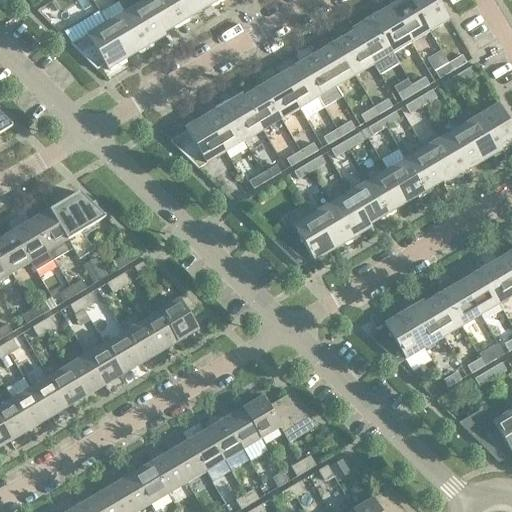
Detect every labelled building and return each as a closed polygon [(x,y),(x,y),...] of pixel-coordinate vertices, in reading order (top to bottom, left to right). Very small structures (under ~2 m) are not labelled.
[(180,24),(166,0),(145,0),(142,2),(162,35),(163,34),(180,24)] [(199,13),(191,0),(166,0),(180,24),(199,13)] [(218,2),(216,0),(191,0),(199,13),(218,2)] [(429,32),(409,0),(402,0),(389,8),(410,43),(429,32)] [(448,21),(435,0),(409,0),(429,32),(448,21)] [(162,35),(142,2),(124,13),(145,49),(164,37),(163,34),(162,35)] [(410,43),(389,8),(370,19),(392,54),(410,43)] [(145,49),(124,13),(105,24),(126,60),(145,49)] [(379,76),(398,65),(392,54),(370,19),(351,31),(352,33),(353,33),(373,66),(379,76)] [(126,60),(105,24),(70,45),(96,70),(104,66),(107,71),(126,60)] [(353,33),(352,33),(335,44),(354,77),(373,66),(353,33)] [(354,77),(335,44),(316,55),(336,88),(354,77)] [(342,98),(336,88),(316,55),(298,66),(323,109),(342,98)] [(461,56),(448,64),(452,72),(466,64),(461,56)] [(452,72),(448,64),(434,72),(439,80),(452,72)] [(323,109),(298,66),(279,77),(299,110),(305,120),(323,109)] [(473,76),(469,69),(455,77),(460,84),(473,76)] [(299,110),(279,77),(261,88),(280,121),(299,110)] [(460,84),(455,77),(442,85),(446,92),(460,84)] [(424,78),(411,86),(415,94),(429,86),(424,78)] [(415,94),(411,86),(397,94),(401,102),(415,94)] [(261,88),(243,98),(242,99),(261,132),(280,121),(261,88)] [(436,98),(432,91),(418,99),(423,106),(436,98)] [(241,95),(222,107),(243,143),(261,132),(242,99),(243,98),(241,95)] [(423,106),(418,99),(405,107),(409,114),(423,106)] [(387,100),(373,108),(378,116),(392,108),(387,100)] [(511,144),(511,129),(498,105),(479,117),(500,152),(511,144)] [(243,143),(222,107),(203,118),(224,154),(243,143)] [(378,116),(373,108),(360,116),(364,124),(378,116)] [(399,120),(395,113),(381,121),(385,128),(399,120)] [(0,134),(11,128),(0,116),(0,134)] [(500,152),(479,117),(460,128),(481,163),(500,152)] [(224,154),(203,118),(184,130),(186,132),(169,142),(197,170),(224,154)] [(385,128),(381,121),(367,129),(372,136),(385,128)] [(350,122),(336,130),(341,138),(354,130),(350,122)] [(481,163),(460,128),(441,139),(462,174),(481,163)] [(341,138),(336,130),(323,138),(327,146),(341,138)] [(362,142),(357,135),(344,143),(348,150),(362,142)] [(462,174),(441,139),(423,150),(442,182),(441,183),(443,186),(462,174)] [(348,150),(344,143),(330,151),(335,158),(348,150)] [(313,144),(299,152),(304,160),(317,152),(313,144)] [(442,182),(423,150),(404,161),(424,193),(441,183),(442,182)] [(304,160),(299,152),(286,160),(290,168),(304,160)] [(325,164),(320,157),(307,165),(311,172),(325,164)] [(424,193),(404,161),(386,172),(405,205),(424,193)] [(311,172),(307,165),(293,173),(298,180),(311,172)] [(276,166),(262,174),(267,182),(280,174),(276,166)] [(405,205),(386,172),(367,183),(387,216),(405,205)] [(267,182),(262,174),(248,182),(253,190),(267,182)] [(387,216),(367,183),(348,194),(368,227),(369,226),(387,216)] [(78,193),(48,211),(57,225),(71,250),(78,261),(92,252),(80,233),(104,219),(90,205),(78,193)] [(368,227),(348,194),(330,205),(351,240),(371,229),(369,226),(368,227)] [(351,240),(330,205),(311,216),(332,251),(351,240)] [(71,250),(57,225),(48,211),(30,222),(48,252),(53,261),(71,250)] [(332,251),(311,216),(270,240),(298,268),(312,260),(313,263),(332,251)] [(48,252),(30,222),(11,233),(29,263),(48,252)] [(29,263),(11,233),(0,239),(0,256),(11,274),(29,263)] [(143,256),(135,249),(112,263),(117,271),(143,256)] [(511,252),(497,261),(511,286),(511,252)] [(0,280),(11,274),(0,256),(0,280)] [(97,257),(83,265),(94,283),(107,275),(97,257)] [(151,271),(145,261),(133,268),(139,278),(151,271)] [(511,296),(511,286),(497,261),(478,272),(498,305),(511,296)] [(498,305),(478,272),(460,283),(479,316),(498,305)] [(130,284),(124,274),(115,279),(121,289),(130,284)] [(121,289),(115,279),(106,284),(112,294),(121,289)] [(81,281),(69,288),(74,296),(86,289),(81,281)] [(479,316),(460,283),(441,294),(461,327),(479,316)] [(74,296),(69,288),(58,295),(63,303),(74,296)] [(441,294),(424,305),(423,305),(442,338),(461,327),(441,294)] [(92,305),(87,296),(78,301),(84,311),(92,305)] [(177,302),(159,312),(178,343),(197,331),(187,314),(196,309),(185,297),(179,301),(179,300),(177,301),(177,302)] [(84,311),(78,301),(69,306),(75,316),(84,311)] [(422,302),(403,314),(424,349),(442,338),(423,305),(424,305),(422,302)] [(44,303),(33,310),(38,318),(49,311),(44,303)] [(38,318),(33,310),(21,316),(26,325),(38,318)] [(178,343),(159,312),(141,323),(159,354),(178,343)] [(424,349),(403,314),(383,325),(385,328),(369,337),(397,365),(424,349)] [(55,328),(49,318),(40,323),(46,333),(55,328)] [(46,333),(40,323),(31,328),(37,338),(46,333)] [(159,354),(141,323),(122,334),(141,365),(159,354)] [(7,325),(0,328),(0,340),(12,333),(7,325)] [(141,365),(122,334),(104,345),(122,376),(141,365)] [(511,350),(511,339),(503,345),(508,353),(511,350)] [(18,350),(12,340),(3,345),(9,355),(18,350)] [(0,360),(9,355),(3,345),(0,346),(0,360)] [(122,376),(104,345),(85,356),(103,387),(122,376)] [(493,351),(480,359),(484,367),(498,359),(493,351)] [(103,387),(85,356),(66,367),(85,398),(103,387)] [(484,367),(480,359),(466,367),(471,375),(484,367)] [(505,371),(501,364),(487,372),(492,379),(505,371)] [(85,398),(66,367),(47,379),(66,409),(85,398)] [(492,379),(487,372),(474,380),(478,387),(492,379)] [(442,381),(447,389),(461,381),(456,373),(442,381)] [(66,409),(47,379),(29,390),(47,420),(66,409)] [(47,420),(29,390),(10,401),(29,431),(47,420)] [(262,397),(242,409),(260,440),(271,433),(280,449),(288,444),(279,429),(267,408),(268,408),(262,397)] [(286,397),(268,408),(267,408),(279,429),(288,444),(317,427),(286,397)] [(29,431),(10,401),(0,406),(0,425),(10,442),(29,431)] [(260,440),(242,409),(224,420),(242,451),(260,440)] [(481,411),(458,424),(498,464),(511,456),(511,455),(492,422),(481,411)] [(511,413),(511,411),(492,422),(511,455),(511,456),(511,457),(511,413)] [(242,451),(224,420),(205,431),(223,462),(242,451)] [(0,448),(10,442),(0,425),(0,448)] [(223,462),(205,431),(186,442),(205,473),(223,462)] [(205,473),(186,442),(168,453),(186,484),(205,473)] [(186,484),(168,453),(149,464),(168,495),(186,484)] [(341,460),(328,467),(337,481),(349,474),(341,460)] [(168,495),(149,464),(130,475),(149,506),(168,495)] [(332,476),(327,466),(317,472),(323,481),(332,476)] [(290,468),(280,474),(285,483),(295,477),(290,468)] [(285,483),(280,474),(271,479),(276,489),(285,483)] [(138,511),(149,506),(130,475),(112,486),(126,511),(138,511)] [(304,493),(298,483),(288,489),(294,499),(304,493)] [(126,511),(112,486),(93,497),(101,511),(126,511)] [(294,499),(288,489),(279,494),(285,504),(294,499)] [(252,490),(243,496),(249,505),(258,500),(252,490)] [(404,511),(384,493),(372,500),(372,499),(370,501),(353,511),(404,511)] [(249,505),(243,496),(234,501),(240,511),(249,505)] [(101,511),(93,497),(74,508),(76,511),(101,511)]
